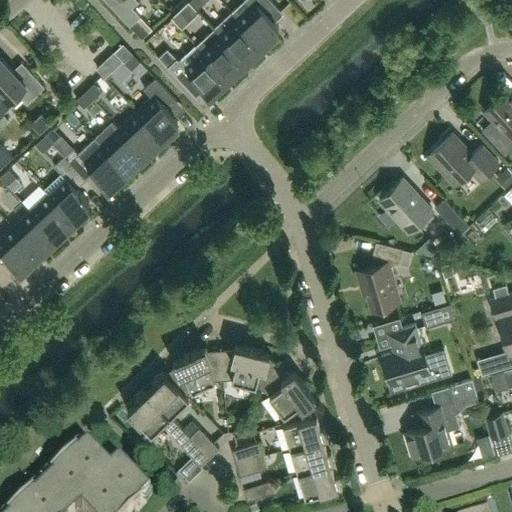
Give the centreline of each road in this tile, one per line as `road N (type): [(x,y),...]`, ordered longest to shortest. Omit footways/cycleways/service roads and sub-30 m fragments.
road 1 (residential): [(0,325),(224,120)]
road 2 (residential): [(382,507),(300,227)]
road 3 (residential): [(300,227),(470,62),(511,48)]
road 4 (residential): [(224,120),(354,0)]
road 5 (residential): [(382,507),(511,468)]
road 6 (residential): [(300,227),(277,181),(224,120)]
